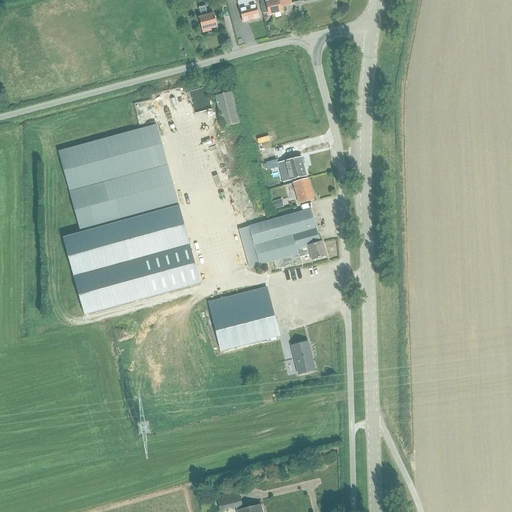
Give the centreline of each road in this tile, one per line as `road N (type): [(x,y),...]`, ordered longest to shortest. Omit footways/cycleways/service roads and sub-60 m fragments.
road 1 (tertiary): [(376,511),(365,157),(373,30)]
road 2 (unclassified): [(353,511),(342,154),(311,37)]
road 3 (unclassified): [(0,118),(311,37)]
